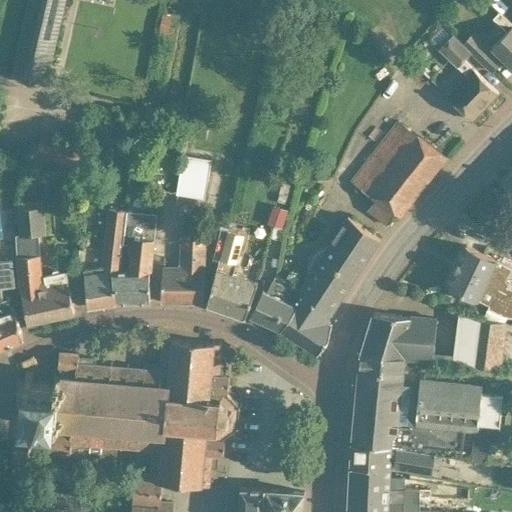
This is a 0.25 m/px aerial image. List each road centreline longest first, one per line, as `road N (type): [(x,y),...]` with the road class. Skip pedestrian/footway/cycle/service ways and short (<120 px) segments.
road 1 (residential): [(332,384),(314,381),(239,332),(156,314),(82,326),(0,361)]
road 2 (tertiary): [(332,384),(359,306),(391,257),(511,128)]
road 3 (tertiary): [(322,511),(332,384)]
